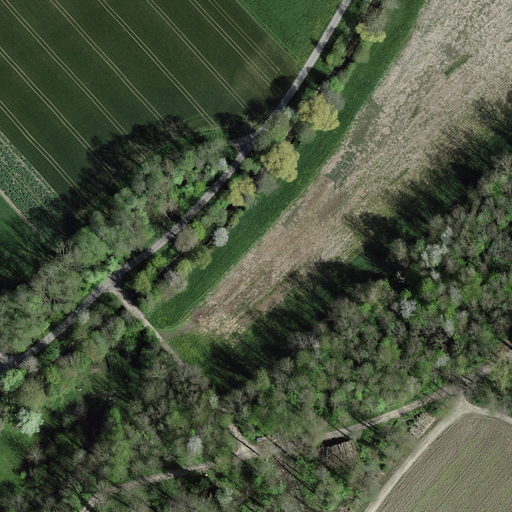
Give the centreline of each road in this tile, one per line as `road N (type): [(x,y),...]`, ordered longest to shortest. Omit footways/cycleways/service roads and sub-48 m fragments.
road 1 (unclassified): [(347,0),(321,51),(234,169),(0,377)]
road 2 (track): [(85,511),(120,487),(353,427),(456,389),(511,355)]
road 3 (track): [(227,419),(511,171)]
road 4 (track): [(112,281),(227,419)]
road 5 (track): [(469,407),(436,428),(373,511)]
